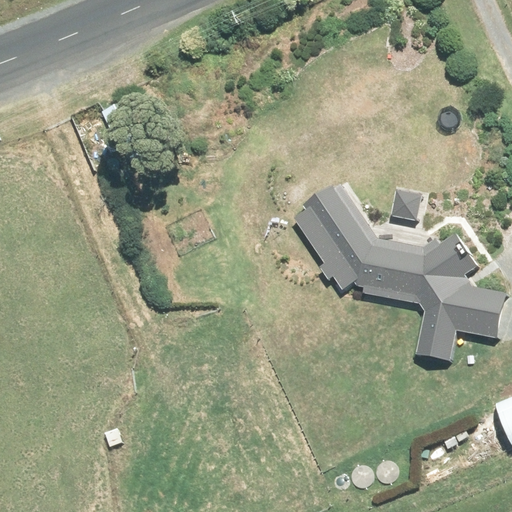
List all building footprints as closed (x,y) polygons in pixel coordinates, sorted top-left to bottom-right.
[(359,56),(317,77),(364,173),(435,138),(417,101),(428,96),(406,50),(366,69),(359,56)] [(138,104),(110,115),(129,162),(157,150),(138,104)] [(305,209),(292,218),(341,289),(353,281),(356,285),(365,287),(363,295),(419,306),(424,312),(417,348),(453,356),(457,334),(496,341),(506,292),(472,285),(465,274),(483,264),(462,229),(439,243),(435,238),(421,246),(377,236),(338,181),(301,206),(305,209)] [(298,511),(306,508),(238,376),(203,394),(244,474),(229,482),(237,498),(251,491),(261,511),(298,511)] [(511,401),(486,411),(504,459),(511,456),(511,401)]
